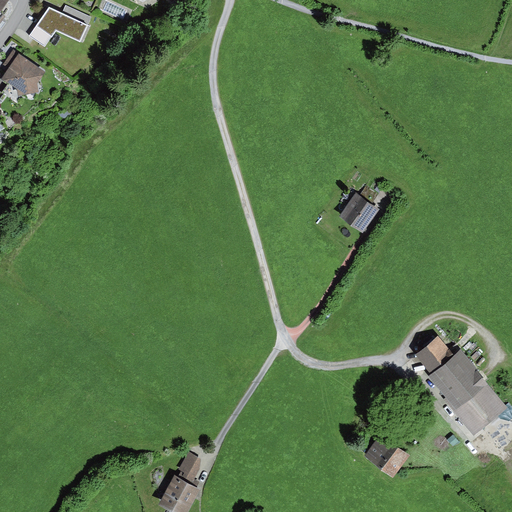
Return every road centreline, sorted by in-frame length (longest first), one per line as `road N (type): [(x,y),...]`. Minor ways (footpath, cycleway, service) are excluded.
road 1 (track): [(284,340),(214,93),(228,0)]
road 2 (track): [(485,372),(491,344),(454,315),(427,322),(396,358),(329,365),(284,340)]
road 3 (track): [(511,63),(279,0)]
road 4 (track): [(396,358),(416,370),(464,433),(511,467)]
road 5 (track): [(284,340),(308,322),(378,216)]
road 6 (track): [(284,340),(216,441)]
